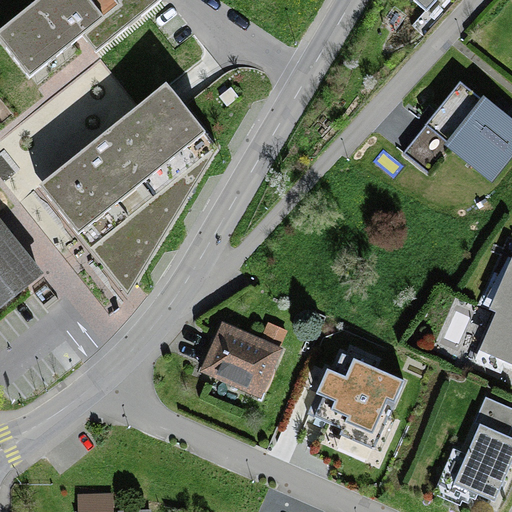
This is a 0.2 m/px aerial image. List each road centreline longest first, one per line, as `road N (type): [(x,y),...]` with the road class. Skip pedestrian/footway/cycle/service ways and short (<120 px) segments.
road 1 (residential): [(193,268),(219,268),(240,255),(478,0)]
road 2 (unclassified): [(346,0),(193,268)]
road 3 (residential): [(99,381),(143,416),(354,511)]
road 4 (unknown): [(114,339),(0,201)]
road 5 (unclassified): [(193,268),(160,318),(99,381)]
